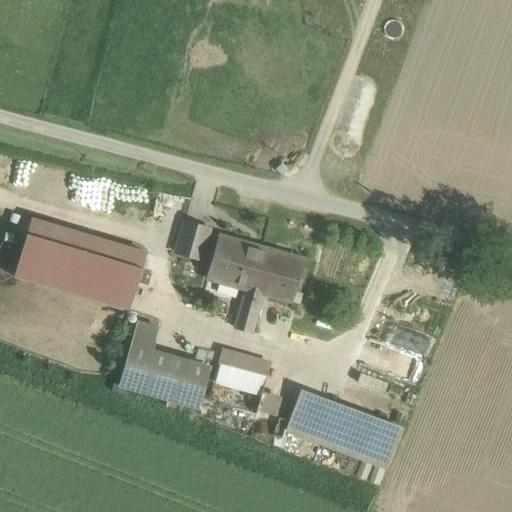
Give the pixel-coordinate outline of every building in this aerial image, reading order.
[(13,279),(131,308),(146,247),(29,217),(13,279)] [(210,229),(185,222),(176,252),(201,260),(210,229)] [(275,252),(226,239),(215,279),(246,288),(235,327),(252,332),(263,295),(275,252)] [(305,258),(275,250),(275,252),(263,295),(292,303),(305,258)] [(395,321),(437,338),(445,316),(403,299),(395,321)] [(209,368),(151,351),(157,328),(138,322),(120,385),(198,407),(209,368)] [(267,377),(219,363),(208,400),(256,413),(267,377)] [(276,415),(282,396),(264,390),(258,409),(276,415)] [(400,427),(303,390),(288,430),(386,466),(400,427)]
